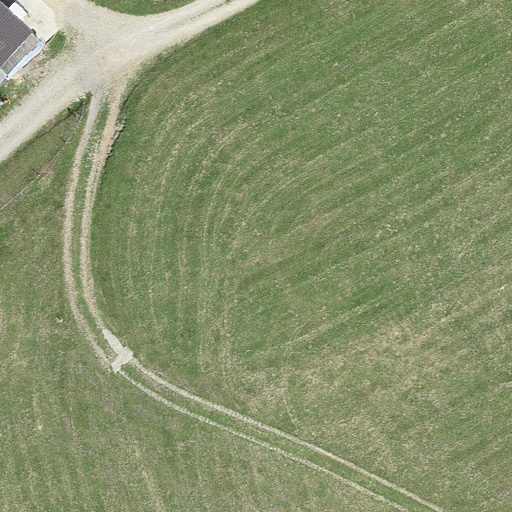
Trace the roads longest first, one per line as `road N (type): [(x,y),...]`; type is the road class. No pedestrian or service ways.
road 1 (track): [(442,511),(112,352),(82,291),(79,227),(97,124),(129,49)]
road 2 (track): [(0,152),(129,49)]
